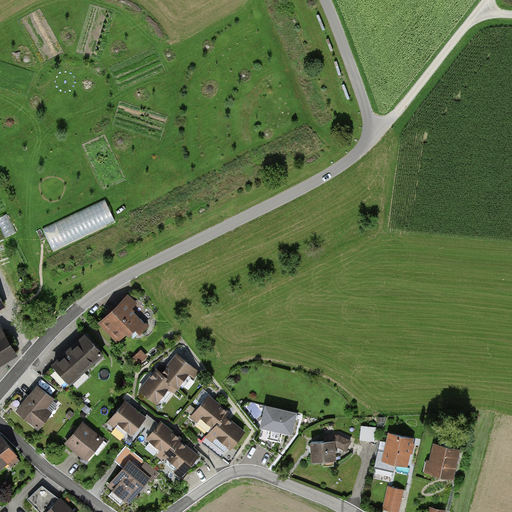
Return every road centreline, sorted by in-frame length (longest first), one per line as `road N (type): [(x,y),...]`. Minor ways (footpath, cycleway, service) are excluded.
road 1 (unclassified): [(325,0),(369,116),(368,143),(307,186),(105,288),(75,309),(0,393)]
road 2 (unclassified): [(172,511),(239,471),(351,511)]
road 3 (track): [(373,132),(487,0)]
road 4 (unclassified): [(0,423),(107,511)]
